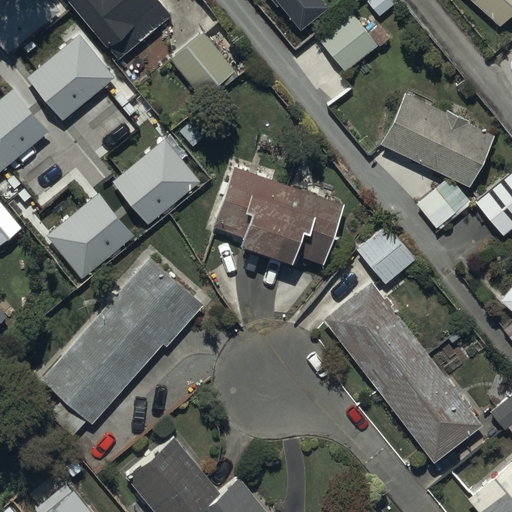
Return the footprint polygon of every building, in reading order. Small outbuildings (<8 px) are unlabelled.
[(75,0),(119,52),(168,11),(159,0),(75,0)] [(284,0),(299,18),(321,0),(284,0)] [(395,0),(368,0),(380,12),(392,0),(393,0),(394,1),(395,0)] [(511,0),(479,0),(499,17),(511,2),(511,0)] [(351,6),(317,31),(343,67),(391,31),(381,17),(368,27),(351,6)] [(238,70),(200,26),(169,53),(201,91),(208,84),(214,90),(238,70)] [(18,68),(0,82),(0,156),(8,151),(10,153),(84,94),(63,67),(72,59),(52,34),(36,46),(32,41),(11,58),(18,68)] [(444,104),(404,85),(379,135),(468,178),(493,127),(466,115),(467,112),(445,102),(444,104)] [(290,176),(233,157),(209,229),(296,258),(299,248),(321,255),(341,195),(309,185),(314,173),(294,166),(290,176)] [(511,162),(474,195),(502,229),(511,220),(511,162)] [(471,198),(448,171),(416,198),(440,225),(471,198)] [(0,194),(0,238),(21,220),(0,194)] [(385,217),(355,242),(385,277),(415,252),(385,217)] [(204,296),(149,249),(42,371),(65,391),(49,409),(73,430),(88,412),(92,416),(160,338),(164,341),(204,296)] [(371,273),(321,312),(434,454),(481,417),(467,400),(472,396),(465,387),(462,389),(371,273)] [(511,277),(499,292),(511,303),(511,277)] [(488,343),(467,319),(458,327),(462,332),(458,336),(474,355),(488,343)] [(511,387),(489,406),(504,424),(508,421),(511,426),(511,387)] [(217,485),(173,429),(124,468),(158,511),(271,511),(237,469),(217,485)] [(511,511),(511,452),(466,491),(483,511),(511,511)] [(92,511),(72,486),(40,511),(92,511)]
